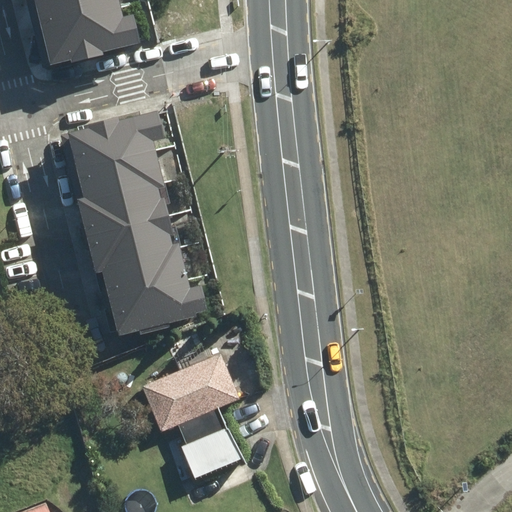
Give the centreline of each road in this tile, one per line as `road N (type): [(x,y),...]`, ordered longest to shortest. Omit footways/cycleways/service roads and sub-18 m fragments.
road 1 (secondary): [(356,511),(317,395),(278,37)]
road 2 (residential): [(278,37),(20,102)]
road 3 (residential): [(83,351),(20,102)]
